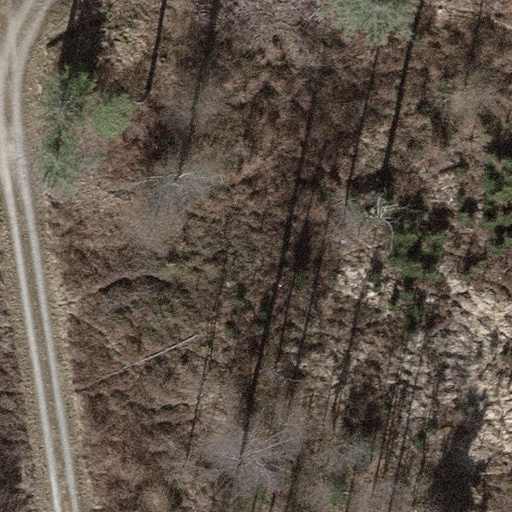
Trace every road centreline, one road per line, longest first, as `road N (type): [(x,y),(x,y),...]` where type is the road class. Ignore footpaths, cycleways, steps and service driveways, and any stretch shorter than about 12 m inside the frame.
road 1 (track): [(0,37),(72,511)]
road 2 (track): [(23,171),(61,37),(108,0)]
